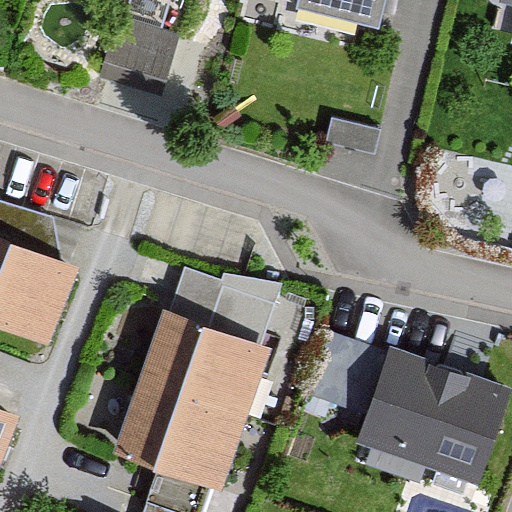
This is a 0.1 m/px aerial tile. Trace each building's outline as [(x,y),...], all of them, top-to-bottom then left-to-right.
[(382,0),(285,0),(283,11),(375,31),(382,0)] [(511,0),(485,0),(484,11),(511,15),(511,0)] [(163,85),(180,33),(120,12),(103,65),(163,85)] [(0,328),(45,347),(81,264),(0,229),(0,328)] [(224,266),(213,300),(241,309),(252,275),(224,266)] [(274,333),(163,294),(137,367),(249,406),(274,333)] [(510,375),(381,330),(342,440),(471,485),(510,375)] [(219,490),(249,406),(137,367),(108,450),(219,490)] [(0,401),(0,450),(16,408),(0,401)]
